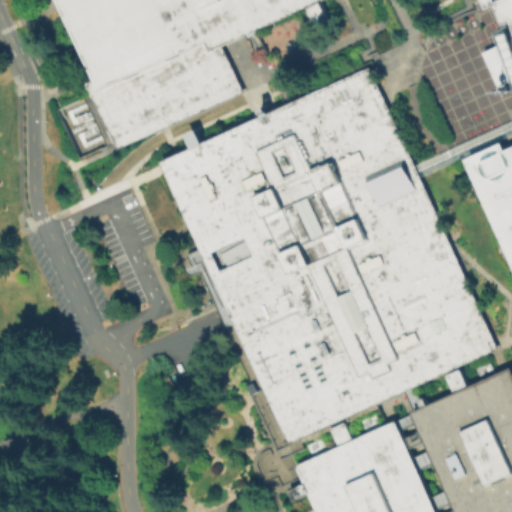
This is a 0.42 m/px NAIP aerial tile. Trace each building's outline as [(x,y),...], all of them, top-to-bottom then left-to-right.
[(59,0),(96,80),(88,83),(118,147),(244,90),(223,46),(323,0),(59,0)] [(482,0),(511,0),(511,80),(499,87),(484,53),(502,44),(497,35),(503,33),(493,6),(486,8),(485,5),(482,0)] [(370,67),(162,162),(164,168),(226,304),(291,445),(495,351),(499,350),(496,342),(452,247),(418,172),(370,67)] [(465,159),(511,260),(511,147),(506,150),(503,142),(465,159)] [(511,511),(511,368),(504,372),(414,414),(458,511),(511,511)] [(437,511),(395,420),(296,465),(302,478),(317,511),(437,511)]
